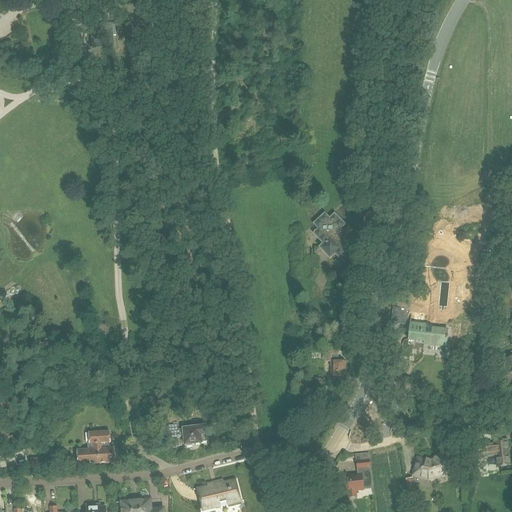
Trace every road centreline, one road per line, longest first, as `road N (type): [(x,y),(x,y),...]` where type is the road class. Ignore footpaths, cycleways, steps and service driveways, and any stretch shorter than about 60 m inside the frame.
road 1 (unclassified): [(321,465),(358,399),(438,45),(462,0)]
road 2 (track): [(215,0),(258,451)]
road 3 (residential): [(0,485),(139,479),(258,451),(321,465)]
road 4 (track): [(335,442),(382,444),(511,396)]
